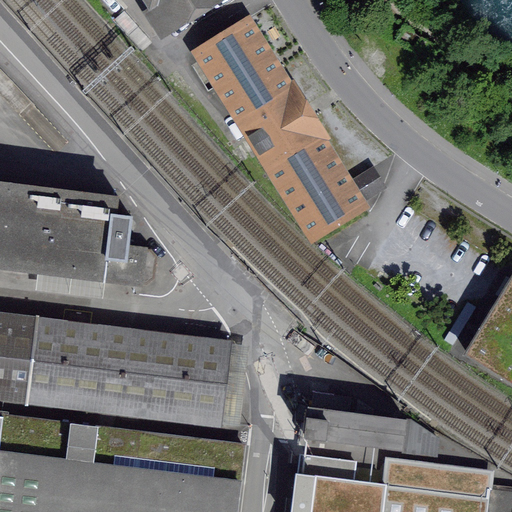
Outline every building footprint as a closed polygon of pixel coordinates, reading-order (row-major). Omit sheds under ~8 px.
[(144,0),(164,31),(212,0),(144,0)] [(313,239),(365,207),(363,204),(350,183),(322,139),(326,137),(294,86),(291,88),(248,20),(196,52),(313,239)] [(511,100),(405,26),(395,40),(511,120),(511,100)] [(374,168),(350,183),(363,204),(387,189),(374,168)] [(115,199),(0,184),(0,265),(146,283),(154,277),(156,257),(150,250),(128,248),(131,217),(113,215),(115,199)] [(109,280),(108,288),(124,290),(125,282),(109,280)] [(511,381),(511,280),(467,354),(511,381)] [(0,396),(219,424),(229,343),(0,315),(0,396)] [(306,437),(403,448),(403,447),(406,420),(349,413),(351,397),(313,393),(311,407),(299,406),(298,418),(308,419),(306,437)] [(235,511),(244,445),(3,416),(0,441),(0,511),(235,511)] [(410,420),(406,420),(403,447),(406,447),(406,451),(436,454),(437,439),(410,420)] [(355,462),(300,455),(292,511),(511,511),(511,490),(488,488),(489,474),(390,462),(387,485),(360,482),(361,475),(353,474),(355,462)]
